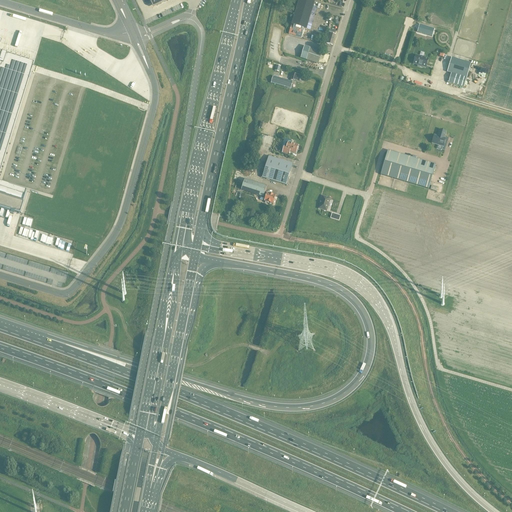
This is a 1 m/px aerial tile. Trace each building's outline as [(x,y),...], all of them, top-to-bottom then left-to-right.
[(149,0),(153,9),(171,0),(149,0)] [(306,0),(299,0),(292,25),(304,29),(306,30),(315,2),(306,0)] [(304,29),(292,25),(289,35),(302,38),(304,29)] [(422,26),(420,34),(434,38),(436,31),(422,26)] [(333,46),(336,36),(329,34),(326,44),(333,46)] [(0,206),(20,213),(27,192),(0,184),(0,170),(32,65),(0,55),(0,42),(0,41),(0,206)] [(318,63),(321,53),(305,48),(302,58),(318,63)] [(422,67),(426,68),(428,59),(416,56),(413,64),(418,66),(417,67),(422,68),(422,67)] [(447,73),(451,74),(466,78),(471,64),(452,58),(447,73)] [(466,78),(451,74),(449,84),(464,88),(466,78)] [(304,77),(298,76),(295,75),(293,81),(297,82),(303,84),(304,77)] [(273,77),(271,84),(291,90),(293,82),(273,77)] [(452,126),(449,133),(460,136),(462,129),(452,126)] [(432,144),(443,147),(446,140),(444,139),(446,133),(440,131),(438,137),(434,136),(432,144)] [(283,153),(289,155),(290,152),(296,154),(299,146),(289,143),(287,147),(285,146),(283,153)] [(429,190),(436,166),(388,152),(381,176),(429,190)] [(263,178),(286,186),(293,165),(269,157),(263,178)] [(245,180),(241,190),(243,191),(263,198),(267,187),(247,180),(245,180)] [(265,193),(264,197),(266,198),(264,202),(273,205),(276,197),(265,193)] [(330,199),(323,197),(319,209),(326,211),(330,199)]
